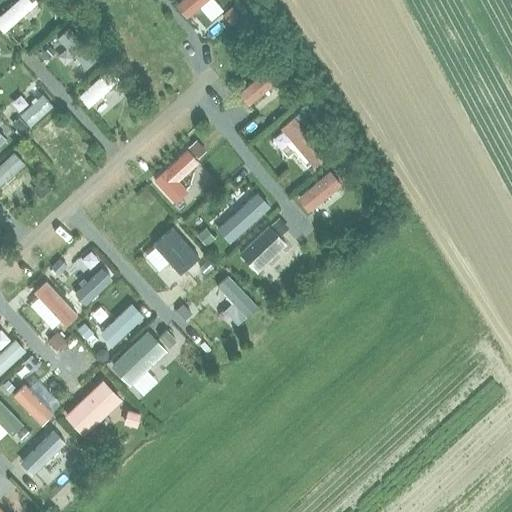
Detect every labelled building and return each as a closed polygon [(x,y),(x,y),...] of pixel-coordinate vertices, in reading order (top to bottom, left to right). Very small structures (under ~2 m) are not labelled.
[(19,0),(0,17),(0,30),(3,34),(34,5),(29,0),(19,0)] [(179,0),(172,6),(183,18),(203,0),(179,0)] [(111,26),(122,38),(148,14),(137,2),(111,26)] [(232,7),(224,14),(232,25),(241,17),(232,7)] [(184,28),(175,35),(185,48),(195,41),(184,28)] [(69,48),(59,57),(67,65),(85,49),(68,31),(61,38),(69,48)] [(127,56),(154,88),(167,76),(140,45),(127,56)] [(49,46),(43,51),(49,57),(55,52),(49,46)] [(263,70),(237,93),(249,107),(275,84),(263,70)] [(106,71),(76,98),(85,108),(115,81),(106,71)] [(17,118),(28,130),(53,108),(42,96),(17,118)] [(292,121),(276,134),(306,172),(322,160),(292,121)] [(43,130),(35,138),(64,169),(73,161),(43,130)] [(196,140),(189,147),(198,157),(206,150),(196,140)] [(149,181),(148,181),(171,205),(186,191),(179,183),(197,166),(182,150),(149,181)] [(13,155),(0,166),(0,184),(22,164),(13,155)] [(298,200),(308,212),(340,186),(330,174),(298,200)] [(41,180),(32,189),(40,198),(49,190),(41,180)] [(280,217),(272,224),(281,234),(288,227),(280,217)] [(267,227),(235,257),(252,276),(284,246),(267,227)] [(204,228),(197,234),(206,245),(213,239),(204,228)] [(150,245),(177,274),(192,260),(166,231),(150,245)] [(20,256),(9,265),(16,274),(27,265),(20,256)] [(59,258),(51,266),(58,274),(66,266),(59,258)] [(207,260),(199,267),(206,274),(214,267),(207,260)] [(74,291),(85,303),(113,277),(102,265),(74,291)] [(229,272),(217,283),(246,316),(258,305),(229,272)] [(48,281),(36,292),(66,324),(78,313),(48,281)] [(84,322),(77,329),(86,338),(93,332),(84,322)] [(167,330),(159,337),(168,347),(176,340),(167,330)] [(56,331),(47,340),(56,349),(65,340),(56,331)] [(108,365),(126,386),(163,353),(144,333),(108,365)] [(17,340),(0,355),(0,379),(29,354),(17,340)] [(8,380),(3,385),(10,392),(15,388),(8,380)] [(22,384),(9,397),(33,422),(35,425),(49,413),(22,384)] [(92,393),(62,421),(74,434),(104,406),(92,393)] [(0,396),(0,424),(10,435),(24,421),(0,396)] [(129,409),(125,422),(137,426),(141,412),(129,409)] [(23,427),(16,435),(22,441),(30,433),(23,427)] [(55,431),(21,463),(34,477),(68,445),(55,431)] [(79,455),(71,464),(79,472),(87,464),(79,455)]
